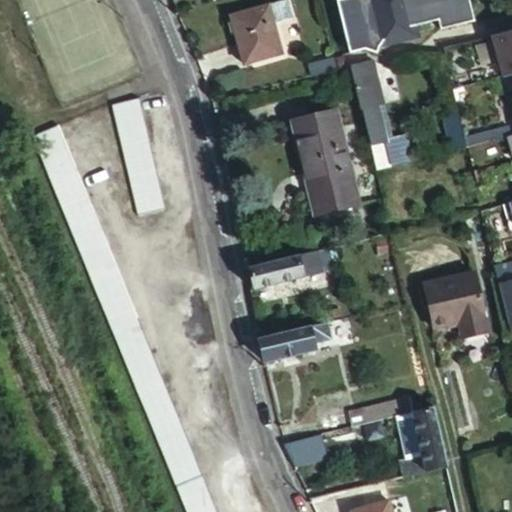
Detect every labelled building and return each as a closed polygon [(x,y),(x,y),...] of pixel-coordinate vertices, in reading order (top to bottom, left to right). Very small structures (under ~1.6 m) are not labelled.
[(294,17),(289,0),(229,16),(241,64),(281,53),(273,23),(294,17)] [(368,0),(381,45),(419,35),(416,24),(439,19),(442,29),(476,20),(470,0),(368,0)] [(511,73),(511,32),(492,38),(501,77),(511,73)] [(373,61),(351,66),(370,146),(376,171),(413,162),(407,137),(387,142),(379,106),(383,105),(373,61)] [(511,92),(511,73),(501,77),(505,91),(511,89),(511,92)] [(465,87),(453,90),(456,105),(468,101),(465,87)] [(357,201),(353,183),(346,152),(336,107),(321,110),(292,116),(312,210),(345,203),(357,201)] [(109,118),(115,139),(128,181),(140,223),(167,215),(143,134),(138,120),(135,109),(109,118)] [(452,153),(467,149),(467,148),(463,133),(461,126),(460,121),(445,124),(452,153)] [(222,511),(126,294),(80,190),(63,151),(59,143),(34,155),(97,297),(192,511),(222,511)] [(477,161),(470,163),(472,170),(478,168),(477,161)] [(478,168),(472,170),(474,177),(480,176),(478,168)] [(506,226),(511,224),(511,200),(500,203),(506,226)] [(392,241),(390,231),(372,236),(374,245),(392,241)] [(248,267),(253,286),(253,288),(323,268),(322,266),(328,264),(327,258),(321,259),(319,249),(248,267)] [(511,260),(494,265),(498,282),(511,277),(511,260)] [(458,329),(486,323),(473,268),(420,281),(431,325),(456,319),(458,329)] [(511,277),(498,282),(509,331),(511,329),(511,277)] [(343,318),(328,321),(332,337),(347,332),(343,318)] [(328,321),(259,339),(263,358),(312,346),(311,342),(332,337),(328,321)] [(487,328),(486,323),(458,329),(460,334),(487,328)] [(394,416),(412,413),(409,399),(318,419),(321,433),(394,416)] [(443,459),(431,408),(412,413),(394,416),(405,462),(399,464),(402,477),(445,467),(443,459)] [(384,434),(381,422),(361,427),(363,439),(384,434)] [(312,436),(283,442),(291,460),(316,454),(312,436)] [(388,511),(385,500),(348,510),(348,511),(388,511)]
